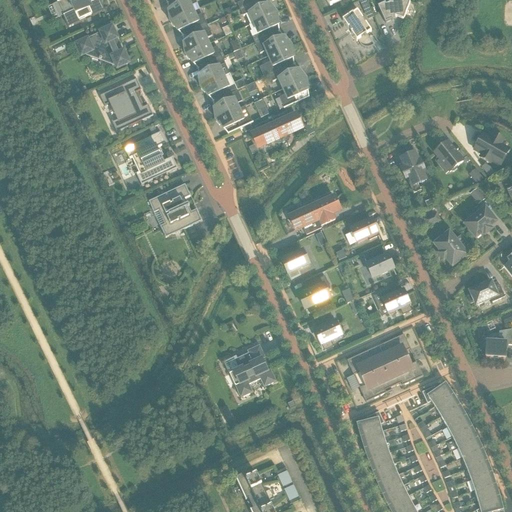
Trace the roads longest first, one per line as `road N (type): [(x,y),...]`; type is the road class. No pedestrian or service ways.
road 1 (residential): [(123,0),(211,190),(230,208)]
road 2 (residential): [(230,208),(227,183),(142,0)]
road 3 (residential): [(434,301),(343,96)]
road 4 (residential): [(305,372),(230,208)]
road 5 (residential): [(438,310),(305,372)]
road 6 (residential): [(330,425),(464,366)]
